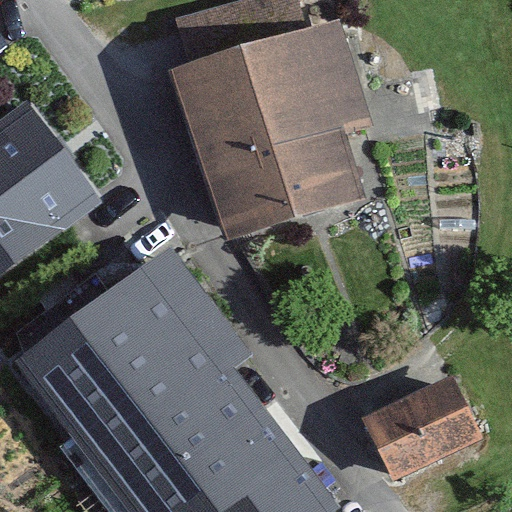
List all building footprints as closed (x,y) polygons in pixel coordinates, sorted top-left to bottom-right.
[(296,0),(249,0),(180,22),(198,82),(186,86),(234,239),(351,202),(330,136),(369,124),(339,27),(308,36),(296,0)] [(0,33),(0,56),(11,48),(0,33)] [(0,286),(109,211),(37,107),(0,132),(0,286)] [(245,370),(164,264),(27,369),(136,511),(321,511),(224,385),(245,370)] [(459,389),(372,431),(400,490),(487,449),(459,389)]
